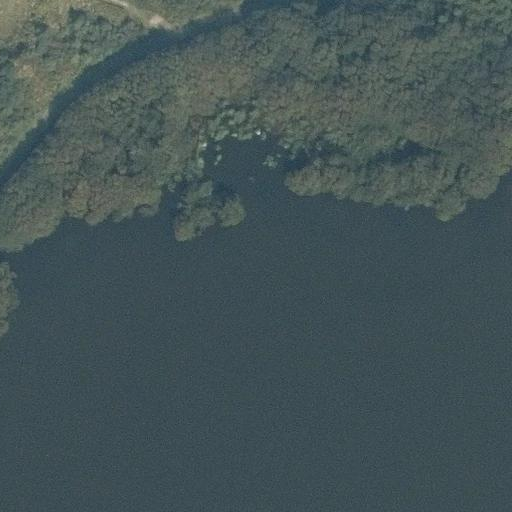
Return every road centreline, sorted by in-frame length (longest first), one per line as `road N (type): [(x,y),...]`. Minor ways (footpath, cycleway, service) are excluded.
road 1 (track): [(0,180),(78,84),(160,40)]
road 2 (track): [(160,40),(286,0)]
